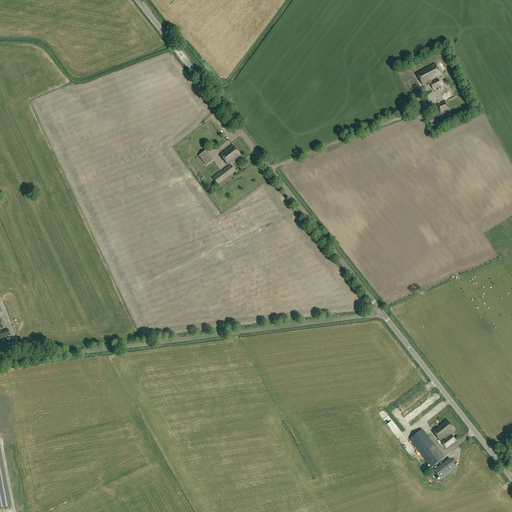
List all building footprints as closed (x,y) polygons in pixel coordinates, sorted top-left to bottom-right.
[(441,75),(435,64),(417,73),(423,85),(441,75)] [(441,86),(438,79),(430,83),(433,90),(441,86)] [(449,109),(446,101),(437,104),(441,112),(449,109)] [(228,165),(241,155),(233,145),(220,155),(228,165)] [(207,151),(201,154),(205,163),(200,165),(201,168),(199,169),(202,173),(211,169),(210,168),(217,165),(214,157),(210,159),(207,151)] [(234,172),(229,166),(213,179),(217,185),(234,172)] [(0,338),(10,336),(8,329),(0,331),(0,338)] [(432,419),(445,408),(441,402),(428,414),(432,419)] [(450,433),(454,430),(447,420),(433,431),(440,441),(444,438),(445,439),(441,442),(446,448),(456,441),(450,433)] [(434,446),(422,430),(410,439),(432,468),(445,458),(436,445),(434,446)] [(457,467),(451,459),(435,472),(441,480),(457,467)]
